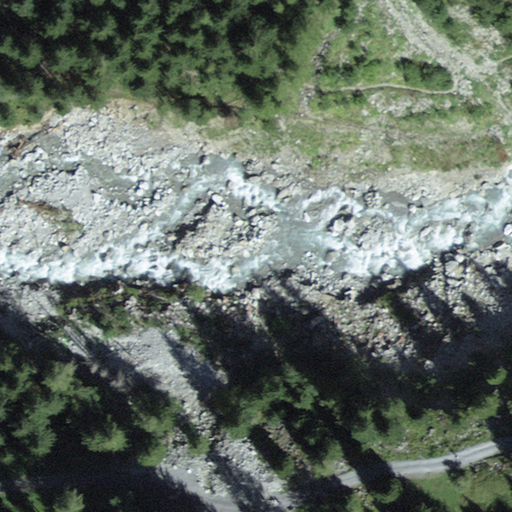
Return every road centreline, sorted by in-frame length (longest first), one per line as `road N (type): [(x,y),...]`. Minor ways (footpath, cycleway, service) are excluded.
road 1 (unclassified): [(511,445),(443,467),(409,465),(285,511)]
road 2 (unclassified): [(197,511),(81,487),(0,494)]
